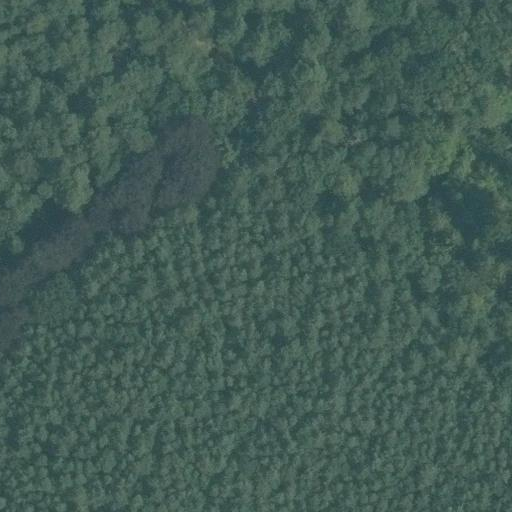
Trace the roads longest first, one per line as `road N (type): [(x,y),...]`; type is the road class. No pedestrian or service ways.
road 1 (track): [(396,206),(259,87)]
road 2 (track): [(511,312),(396,206)]
road 3 (track): [(259,87),(166,0)]
